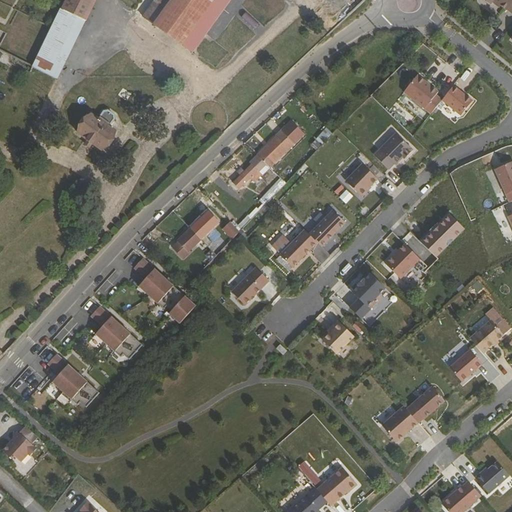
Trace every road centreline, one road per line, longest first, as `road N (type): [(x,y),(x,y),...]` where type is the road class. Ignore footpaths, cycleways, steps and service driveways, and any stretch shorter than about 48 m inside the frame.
road 1 (unclassified): [(0,377),(104,258),(275,95),(324,50),(408,2)]
road 2 (residential): [(511,128),(432,169),(283,320)]
road 3 (residential): [(511,387),(378,511)]
road 4 (residential): [(408,2),(511,87)]
